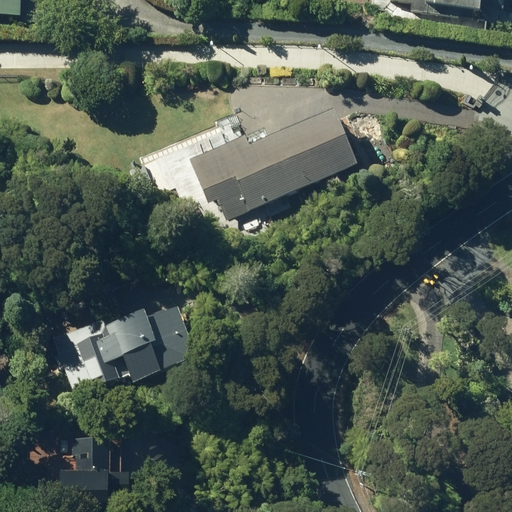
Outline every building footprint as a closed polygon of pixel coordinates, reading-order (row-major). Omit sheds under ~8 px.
[(0,0),(0,13),(24,14),(23,0),(0,0)] [(399,0),(487,13),(488,8),(508,11),(509,0),(399,0)] [(216,203),(225,200),(233,219),(364,164),(344,115),(256,152),(252,141),(199,164),(216,203)] [(68,370),(78,399),(136,379),(137,384),(203,361),(185,310),(155,321),(153,316),(119,328),(116,318),(54,340),(65,370),(68,370)] [(9,375),(18,387),(35,374),(25,362),(9,375)] [(42,476),(42,511),(117,511),(117,503),(136,502),(135,475),(116,475),(115,441),(85,442),(86,475),(42,476)]
